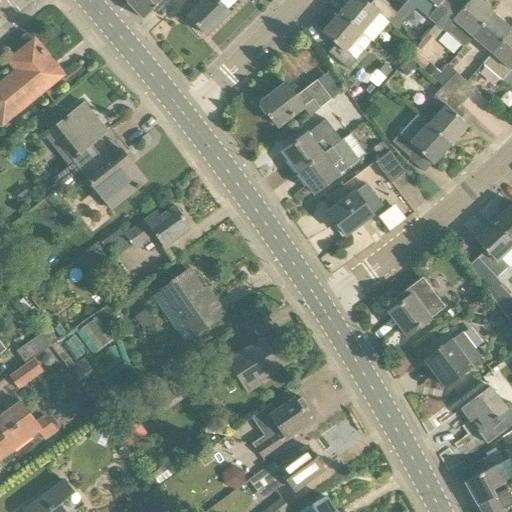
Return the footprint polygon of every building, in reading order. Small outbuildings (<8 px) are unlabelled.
[(130,0),(128,3),(127,3),(143,20),(162,0),(130,0)] [(217,0),(196,0),(201,4),(183,22),(190,29),(195,25),(205,36),(221,21),(223,23),(230,16),(228,14),(230,13),(217,0)] [(349,0),(339,12),(362,32),(378,14),(388,24),(397,14),(380,0),(374,0),(370,5),(363,0),(349,0)] [(456,0),(408,0),(408,1),(435,25),(456,0)] [(476,0),(469,0),(467,4),(462,0),(456,0),(435,25),(462,48),(492,14),(476,0)] [(328,53),(348,70),(356,61),(345,52),(362,32),(339,12),(321,33),(336,45),(328,53)] [(492,54),(511,30),(492,14),(462,48),(463,49),(473,38),(492,54)] [(483,65),(487,68),(502,82),(511,70),(511,30),(492,54),(483,65)] [(418,48),(424,53),(435,40),(429,34),(418,48)] [(0,123),(1,123),(2,123),(61,76),(45,56),(47,55),(43,50),(41,51),(33,42),(9,62),(17,72),(0,85),(0,123)] [(424,71),(429,64),(414,52),(409,58),(424,71)] [(409,59),(399,67),(407,76),(416,67),(409,59)] [(378,72),(385,78),(392,70),(384,65),(378,72)] [(426,72),(435,79),(440,73),(431,65),(426,72)] [(448,80),(456,72),(448,65),(440,73),(435,79),(434,80),(442,88),(461,106),(468,98),(448,80)] [(475,90),(456,72),(448,80),(468,98),(475,90)] [(310,117),(320,109),(331,101),(331,100),(342,92),(327,73),(317,81),(296,97),(286,84),(260,104),(267,114),(266,115),(269,119),(270,118),(277,127),(303,108),(310,117)] [(478,93),(488,101),(493,95),(483,87),(478,93)] [(467,112),(461,106),(442,88),(434,96),(434,97),(417,115),(450,146),(468,126),(461,119),(467,112)] [(90,144),(106,131),(84,104),(49,132),(80,171),(100,156),(90,144)] [(392,142),(412,160),(419,153),(433,165),(450,146),(417,115),(400,134),(392,142)] [(298,174),(341,141),(326,120),(307,134),(282,153),(298,174)] [(341,141),(298,174),(313,194),(347,169),(358,161),(343,140),(341,141)] [(374,149),(380,158),(389,151),(382,142),(374,149)] [(391,184),(392,183),(405,173),(390,152),(375,163),(391,184)] [(147,182),(124,155),(109,168),(100,156),(80,171),(112,211),(147,182)] [(367,185),(328,213),(345,236),(382,207),(367,185)] [(511,203),(493,221),(511,241),(511,203)] [(115,258),(132,246),(133,248),(153,234),(163,248),(191,228),(175,207),(161,218),(157,213),(126,236),(121,229),(103,242),(115,258)] [(383,220),(390,229),(400,222),(392,212),(383,220)] [(477,258),(496,279),(509,267),(501,258),(502,256),(511,247),(511,241),(493,221),(474,239),(485,251),(477,258)] [(176,278),(172,281),(160,289),(193,336),(223,315),(206,289),(202,291),(188,271),(177,279),(176,278)] [(406,337),(430,318),(444,308),(436,296),(423,280),(411,290),(409,288),(394,300),(398,305),(388,313),(406,337)] [(511,313),(511,297),(501,286),(490,296),(507,319),(511,313)] [(26,365),(34,359),(52,346),(42,333),(16,352),(26,365)] [(480,357),(462,333),(424,361),(443,387),(470,366),(470,364),(480,357)] [(263,383),(261,379),(280,367),(263,339),(228,361),(248,392),(263,383)] [(152,380),(158,389),(186,368),(179,357),(163,369),(165,371),(152,380)] [(34,359),(26,365),(10,377),(19,390),(43,372),(34,359)] [(85,360),(71,371),(80,382),(93,371),(85,360)] [(186,368),(158,389),(152,393),(165,413),(207,384),(193,364),(186,368)] [(107,384),(101,400),(118,406),(124,390),(107,384)] [(511,424),(511,404),(510,401),(503,406),(490,388),(461,410),(470,422),(473,420),(480,429),(478,431),(488,443),(511,424)] [(272,404),(252,418),(264,436),(252,444),(263,461),(284,447),(282,445),(298,434),(295,430),(310,421),(303,411),(307,408),(301,398),(297,401),(295,399),(276,411),(272,404)] [(0,457),(13,447),(14,449),(32,436),(28,430),(34,425),(45,440),(57,431),(45,415),(35,423),(20,403),(0,417),(0,457)] [(81,413),(87,421),(95,415),(89,407),(81,413)] [(134,418),(129,412),(113,424),(118,430),(134,418)] [(225,436),(227,427),(206,423),(204,432),(225,436)] [(97,426),(90,439),(104,447),(111,433),(97,426)] [(274,462),(250,480),(263,498),(287,480),(295,491),(323,470),(321,466),(323,465),(318,457),(315,459),(307,447),(278,468),(274,462)] [(464,483),(477,506),(496,496),(492,490),(505,482),(496,467),(504,462),(498,451),(459,472),(465,482),(464,483)] [(496,496),(477,506),(480,511),(500,511),(503,511),(511,505),(511,478),(505,482),(492,490),(496,496)] [(73,493),(64,481),(24,510),(25,511),(76,511),(78,511),(68,498),(73,493)] [(334,511),(325,497),(301,511),(334,511)] [(282,499),(263,511),(285,511),(290,509),(282,499)]
